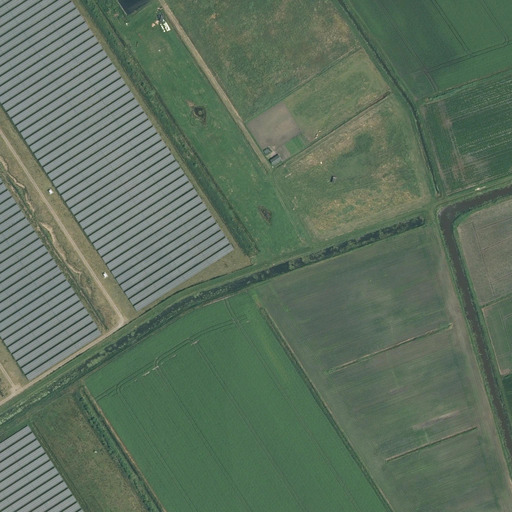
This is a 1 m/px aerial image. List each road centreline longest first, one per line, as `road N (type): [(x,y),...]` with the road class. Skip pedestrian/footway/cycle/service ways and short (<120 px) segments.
road 1 (track): [(511,491),(430,212),(435,203)]
road 2 (track): [(435,203),(408,110),(333,0)]
